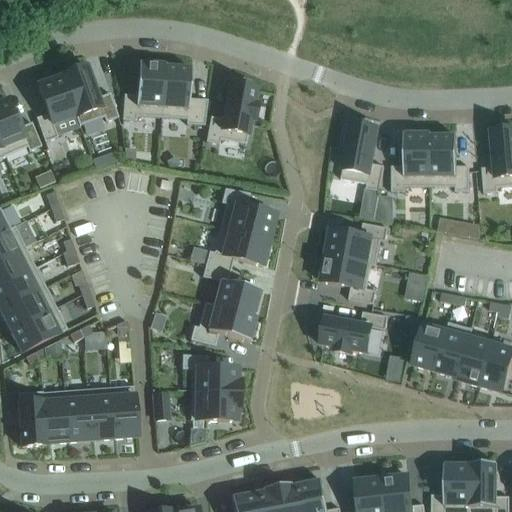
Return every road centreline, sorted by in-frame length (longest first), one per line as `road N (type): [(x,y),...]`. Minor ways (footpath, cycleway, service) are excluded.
road 1 (residential): [(288,64),(276,124),(295,196),(255,407),(272,456)]
road 2 (residential): [(288,64),(190,35),(127,27),(39,43),(0,60)]
road 3 (residential): [(0,472),(25,484),(151,477),(272,456)]
road 4 (residential): [(272,456),(362,437),(511,429)]
road 5 (residential): [(511,96),(401,100),(288,64)]
